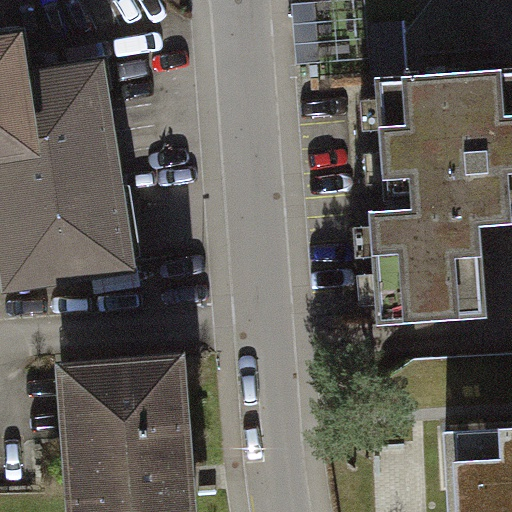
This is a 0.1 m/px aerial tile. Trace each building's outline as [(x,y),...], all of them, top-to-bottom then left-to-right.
[(370,13),(369,55),(511,45),(511,0),(417,0),(410,10),(370,13)] [(11,11),(0,13),(0,281),(138,259),(103,43),(18,57),(11,11)] [(362,299),(478,295),(474,206),(511,204),(511,45),(369,55),(377,181),(357,181),(362,299)] [(189,511),(177,328),(45,337),(57,511),(189,511)] [(445,511),(511,511),(511,402),(439,407),(445,511)]
